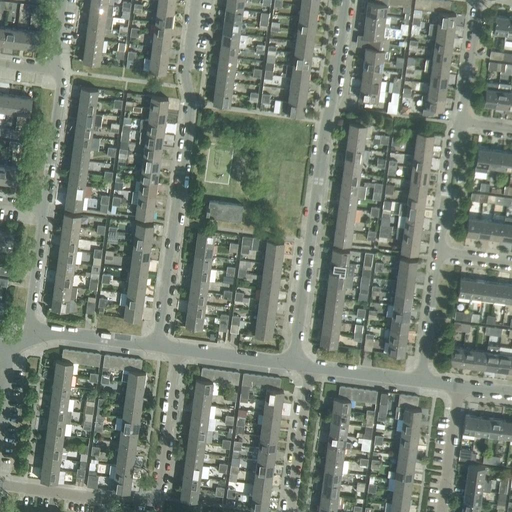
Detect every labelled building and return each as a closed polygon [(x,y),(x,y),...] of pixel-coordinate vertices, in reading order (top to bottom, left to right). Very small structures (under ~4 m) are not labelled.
[(173,13),(175,1),(171,0),(158,0),(157,10),(173,13)] [(243,10),(243,0),(226,0),(226,8),(243,10)] [(106,15),(107,3),(91,1),(89,13),(106,15)] [(381,3),(375,2),(367,1),(366,13),(386,15),(387,4),(381,3)] [(316,20),(318,8),(301,5),(299,17),(316,20)] [(241,22),(243,10),(226,8),(224,20),(241,22)] [(172,24),(173,13),(157,10),(155,22),(172,24)] [(450,13),(444,12),(439,11),(437,23),(454,26),(456,14),(450,13)] [(267,25),(269,13),(261,12),(259,24),(267,25)] [(104,28),(106,15),(89,13),(88,25),(104,28)] [(384,26),(386,15),(366,13),(365,23),(384,26)] [(505,33),(507,17),(495,15),(493,32),(505,33)] [(314,31),(316,20),(299,17),(297,29),(314,31)] [(239,34),(241,22),(224,20),(223,31),(239,34)] [(419,33),(420,25),(420,21),(412,20),(412,24),(411,32),(419,33)] [(170,36),(172,24),(155,22),(154,34),(170,36)] [(384,26),(365,23),(363,35),(371,36),(370,41),(389,44),(389,38),(389,37),(390,27),(384,26)] [(452,38),(454,26),(437,23),(436,35),(452,38)] [(103,39),(104,28),(88,25),(86,37),(103,39)] [(15,45),(17,28),(5,27),(2,44),(15,45)] [(26,47),(28,30),(17,28),(15,45),(26,47)] [(313,44),(314,31),(297,29),(296,41),(313,44)] [(39,49),(41,32),(28,30),(26,47),(39,49)] [(238,46),(239,34),(223,31),(221,44),(238,46)] [(169,48),(170,36),(154,34),(152,46),(169,48)] [(451,50),(452,38),(436,35),(434,47),(451,50)] [(101,51),(103,39),(86,37),(84,49),(101,51)] [(311,56),(313,44),(296,41),(294,54),(311,56)] [(366,47),(364,57),(383,60),(388,61),(389,50),(388,50),(389,44),(370,41),(369,47),(366,47)] [(236,58),(238,46),(221,44),(219,56),(236,58)] [(167,60),(169,48),(152,46),(151,58),(167,60)] [(449,61),(451,50),(434,47),(433,59),(449,61)] [(100,64),(101,51),(84,49),(83,61),(100,64)] [(502,60),(503,52),(491,50),(490,58),(502,60)] [(511,60),(511,53),(503,52),(502,60),(511,60)] [(310,68),(311,56),(294,54),(293,65),(310,68)] [(234,70),(236,58),(219,56),(218,67),(234,70)] [(382,70),(383,60),(364,57),(363,68),(382,70)] [(165,72),(167,60),(151,58),(149,70),(165,72)] [(426,58),(424,70),(431,71),(448,73),(449,61),(433,59),(426,58)] [(489,61),(488,69),(501,71),(502,63),(489,61)] [(266,62),(265,74),(273,75),(275,63),(266,62)] [(511,70),(511,64),(502,63),(501,71),(505,71),(505,69),(511,70)] [(287,65),(285,77),(291,77),(308,80),(310,68),(293,65),(287,65)] [(233,81),(234,70),(218,67),(216,79),(233,81)] [(381,80),(382,70),(363,68),(362,77),(381,80)] [(446,85),(448,73),(431,71),(429,83),(446,85)] [(306,91),(308,80),(291,77),(290,89),(306,91)] [(379,90),(381,80),(362,77),(360,87),(379,90)] [(231,94),(233,81),(216,79),(215,91),(231,94)] [(412,81),(405,80),(403,92),(411,93),(411,88),(412,81)] [(483,104),(496,106),(499,83),(486,81),(483,104)] [(499,83),(496,106),(508,107),(510,90),(511,83),(499,82),(499,83)] [(445,97),(446,85),(429,83),(428,95),(445,97)] [(96,101),(98,88),(81,86),(80,98),(96,101)] [(360,87),(359,98),(378,100),(379,90),(360,87)] [(305,103),(306,91),(290,89),(288,101),(305,103)] [(230,106),(231,94),(215,91),(213,103),(230,106)] [(18,112),(20,95),(8,94),(6,110),(18,112)] [(30,114),(32,97),(20,95),(18,112),(30,114)] [(168,98),(152,95),(150,108),(166,110),(168,98)] [(418,106),(418,112),(435,115),(436,108),(443,109),(445,97),(428,95),(426,107),(418,106)] [(94,112),(96,101),(80,98),(78,110),(94,112)] [(281,100),(279,112),(303,115),(305,103),(288,101),(281,100)] [(402,105),(401,112),(408,113),(409,106),(402,105)] [(165,122),(166,110),(150,108),(148,120),(165,122)] [(78,110),(76,122),(93,124),(101,125),(102,113),(94,112),(78,110)] [(163,134),(165,122),(148,120),(147,132),(163,134)] [(91,136),(93,124),(76,122),(75,134),(91,136)] [(371,137),(373,125),(350,122),(348,134),(365,136),(371,137)] [(15,137),(16,129),(9,128),(4,127),(4,128),(3,128),(2,135),(15,137)] [(122,132),(121,140),(129,141),(130,133),(130,129),(122,128),(122,132)] [(432,146),(434,133),(417,131),(415,144),(432,146)] [(162,146),(163,134),(147,132),(145,144),(162,146)] [(90,148),(91,136),(75,134),(73,146),(90,148)] [(363,149),(365,136),(348,134),(346,147),(363,149)] [(129,141),(121,140),(120,148),(119,152),(127,153),(129,141)] [(160,158),(162,146),(145,144),(144,156),(160,158)] [(431,158),(432,146),(415,144),(414,156),(431,158)] [(88,160),(90,148),(73,146),(72,158),(88,160)] [(361,161),(363,149),(346,147),(345,159),(361,161)] [(488,166),(490,149),(477,147),(474,170),(487,172),(487,166),(488,166)] [(500,167),(502,151),(490,149),(488,166),(500,167)] [(511,169),(511,168),(511,151),(502,151),(500,167),(511,169)] [(159,170),(160,158),(144,156),(142,167),(159,170)] [(429,170),(431,158),(414,156),(412,168),(429,170)] [(86,172),(88,160),(72,158),(70,170),(86,172)] [(360,173),(361,161),(345,159),(343,171),(360,173)] [(395,174),(396,164),(389,163),(387,173),(395,174)] [(0,181),(8,183),(10,166),(0,164),(0,181)] [(20,184),(23,167),(10,166),(8,183),(20,184)] [(157,182),(159,170),(142,167),(141,179),(157,182)] [(427,182),(429,170),(412,168),(410,180),(427,182)] [(85,184),(86,172),(70,170),(68,181),(85,184)] [(358,185),(360,173),(343,171),(341,182),(358,185)] [(156,194),(157,182),(141,179),(139,192),(156,194)] [(426,194),(427,182),(410,180),(409,191),(426,194)] [(68,181),(67,194),(83,196),(88,197),(90,197),(92,185),(85,184),(68,181)] [(357,196),(358,185),(341,182),(340,194),(357,196)] [(374,186),(373,197),(380,198),(382,187),(374,186)] [(119,189),(115,188),(113,200),(120,201),(121,197),(118,196),(119,189)] [(424,205),(426,194),(409,191),(407,203),(424,205)] [(154,206),(156,194),(139,192),(137,204),(154,206)] [(67,194),(65,206),(82,208),(86,209),(88,197),(83,196),(67,194)] [(355,208),(357,196),(340,194),(338,206),(355,208)] [(507,205),(508,197),(496,195),(495,203),(507,205)] [(101,199),(100,211),(103,211),(107,211),(109,200),(101,199)] [(120,205),(120,201),(113,200),(111,212),(115,212),(117,205),(120,205)] [(241,220),(243,204),(209,200),(208,205),(206,205),(205,210),(208,210),(207,216),(241,220)] [(400,202),(398,214),(406,215),(423,217),(424,205),(407,203),(400,202)] [(153,218),(154,206),(137,204),(136,215),(153,218)] [(354,220),(355,208),(338,206),(337,218),(354,220)] [(79,226),(81,214),(64,211),(63,224),(79,226)] [(421,229),(423,217),(406,215),(404,227),(421,229)] [(511,216),(505,216),(504,222),(502,238),(511,239),(511,216)] [(478,235),(480,218),(468,217),(466,233),(478,235)] [(352,232),(354,220),(337,218),(335,230),(352,232)] [(490,237),(492,220),(480,218),(478,235),(490,237)] [(502,238),(504,222),(492,220),(490,237),(502,238)] [(152,236),(153,223),(137,221),(135,233),(152,236)] [(78,238),(79,226),(63,224),(61,236),(78,238)] [(419,241),(421,229),(404,227),(398,226),(396,238),(402,239),(419,241)] [(213,244),(215,231),(198,230),(197,241),(213,244)] [(350,244),(352,232),(335,230),(334,242),(350,244)] [(0,247),(12,249),(14,232),(2,231),(0,244),(0,247)] [(150,247),(152,236),(135,233),(134,246),(150,247)] [(242,243),(241,248),(249,249),(249,248),(252,249),(252,244),(253,237),(243,235),(242,243)] [(76,250),(78,238),(61,236),(59,248),(76,250)] [(283,253),(284,241),(267,239),(266,250),(283,253)] [(418,253),(419,241),(402,239),(401,251),(418,253)] [(212,256),(213,244),(197,241),(195,253),(212,256)] [(149,259),(150,247),(134,246),(132,257),(149,259)] [(348,262),(350,250),(333,247),(331,259),(348,262)] [(75,262),(76,250),(59,248),(58,260),(75,262)] [(281,265),(283,253),(266,250),(264,263),(281,265)] [(210,268),(212,256),(195,253),(194,265),(210,268)] [(416,271),(417,258),(400,256),(399,268),(416,271)] [(147,271),(149,259),(132,257),(130,269),(147,271)] [(246,272),(247,267),(250,267),(251,261),(240,259),(238,271),(246,272)] [(346,274),(348,262),(331,259),(330,271),(346,274)] [(73,274),(75,262),(58,260),(56,272),(73,274)] [(279,277),(281,265),(264,263),(263,274),(279,277)] [(370,277),(371,265),(364,264),(362,276),(370,277)] [(0,273),(8,274),(9,268),(9,267),(0,265),(0,273)] [(99,277),(100,266),(92,265),(91,272),(91,276),(99,277)] [(194,265),(192,277),(209,280),(215,281),(216,269),(210,268),(194,265)] [(414,283),(416,271),(399,268),(397,280),(414,283)] [(145,283),(147,271),(130,269),(129,281),(145,283)] [(345,286),(346,274),(330,271),(328,283),(345,286)] [(71,285),(73,274),(56,272),(55,283),(71,285)] [(278,289),(279,277),(263,274),(261,286),(278,289)] [(207,291),(209,280),(192,277),(190,289),(207,291)] [(470,296),(472,278),(460,277),(458,294),(470,296)] [(482,297),(485,280),(472,278),(470,296),(482,297)] [(412,295),(414,283),(397,280),(395,292),(412,295)] [(494,299),(496,282),(485,280),(482,297),(494,299)] [(144,295),(145,283),(129,281),(127,293),(144,295)] [(506,300),(508,283),(496,282),(494,299),(506,300)] [(77,286),(71,285),(55,283),(53,295),(70,297),(76,298),(77,286)] [(343,297),(345,286),(328,283),(327,296),(343,297)] [(276,301),(278,289),(261,286),(260,298),(276,301)] [(206,302),(207,291),(190,289),(189,301),(206,302)] [(411,307),(412,295),(395,292),(394,304),(411,307)] [(142,307),(144,295),(127,293),(126,305),(142,307)] [(68,310),(70,297),(53,295),(51,307),(68,310)] [(342,310),(343,297),(327,296),(325,307),(342,310)] [(275,313),(276,301),(260,298),(258,310),(275,313)] [(94,313),(96,301),(95,301),(88,300),(86,312),(94,313)] [(204,314),(206,302),(189,301),(188,312),(204,314)] [(411,307),(394,304),(388,303),(386,315),(392,316),(409,319),(411,307)] [(141,319),(142,307),(126,305),(124,317),(141,319)] [(340,322),(342,310),(325,307),(323,320),(340,322)] [(273,325),(275,313),(258,310),(256,322),(273,325)] [(467,320),(468,312),(456,310),(455,318),(467,320)] [(203,328),(204,314),(188,312),(186,326),(203,328)] [(480,313),(472,312),(468,312),(467,320),(479,321),(480,313)] [(408,330),(409,319),(392,316),(391,328),(408,330)] [(227,331),(228,318),(220,317),(215,317),(214,321),(215,321),(218,322),(218,324),(219,324),(219,330),(227,331)] [(239,326),(244,326),(245,321),(232,319),(230,331),(238,332),(239,326)] [(338,334),(340,322),(323,320),(322,331),(338,334)] [(465,331),(467,323),(454,321),(453,329),(465,331)] [(271,337),(273,325),(256,322),(255,334),(271,337)] [(355,331),(354,335),(362,336),(362,332),(363,325),(356,324),(355,331)] [(490,326),(489,334),(493,334),(501,335),(502,328),(494,327),(490,326)] [(406,342),(408,330),(391,328),(389,340),(406,342)] [(337,345),(338,334),(322,331),(320,343),(337,345)] [(372,350),(373,338),(365,337),(364,349),(372,350)] [(404,354),(406,342),(389,340),(387,352),(404,354)] [(485,367),(497,369),(500,345),(488,344),(487,350),(485,367)] [(461,364),(463,347),(451,345),(449,362),(461,364)] [(511,347),(500,345),(497,369),(509,370),(511,354),(511,348),(511,347)] [(473,365),(475,349),(463,347),(461,364),(473,365)] [(485,367),(487,350),(475,349),(473,365),(485,367)] [(71,374),(73,362),(68,361),(62,360),(57,360),(55,372),(71,374)] [(144,384),(146,372),(141,371),(135,370),(129,369),(128,382),(144,384)] [(70,387),(71,374),(55,372),(53,384),(70,387)] [(248,385),(250,373),(244,372),(242,384),(248,385)] [(254,386),(256,374),(250,373),(248,385),(254,386)] [(261,387),(262,375),(256,374),(254,386),(261,387)] [(212,393),(213,381),(207,380),(200,379),(196,379),(195,391),(212,393)] [(142,396),(144,384),(128,382),(126,394),(142,396)] [(68,398),(70,387),(53,384),(52,396),(68,398)] [(345,398),(346,386),(340,385),(338,397),(345,398)] [(284,389),(280,389),(274,388),(267,387),(267,388),(265,399),(282,402),(284,389)] [(210,405),(212,393),(195,391),(193,403),(210,405)] [(387,402),(389,392),(382,391),(380,401),(387,402)] [(404,406),(406,394),(400,393),(398,405),(404,406)] [(141,408),(142,396),(126,394),(124,406),(141,408)] [(411,406),(413,395),(406,394),(404,406),(411,406)] [(417,407),(419,396),(413,395),(411,406),(417,407)] [(52,396),(50,408),(71,411),(73,411),(74,399),(68,398),(52,396)] [(349,411),(351,399),(351,398),(345,398),(338,397),(334,396),(333,409),(349,411)] [(280,413),(282,402),(265,399),(264,411),(280,413)] [(94,405),(95,401),(87,400),(85,412),(93,413),(94,405)] [(106,407),(106,403),(98,401),(97,414),(101,414),(102,406),(106,407)] [(208,417),(210,405),(193,403),(191,414),(208,417)] [(417,407),(411,406),(404,406),(398,405),(397,405),(395,417),(403,418),(420,420),(421,408),(417,407)] [(139,420),(141,408),(124,406),(123,418),(139,420)] [(70,423),(71,411),(50,408),(48,420),(65,422),(70,423)] [(246,409),(239,408),(237,420),(245,421),(245,417),(246,409)] [(348,423),(349,411),(333,409),(331,420),(348,423)] [(279,425),(280,413),(264,411),(262,423),(279,425)] [(91,425),(93,413),(85,412),(83,424),(91,425)] [(373,426),(374,414),(366,413),(366,417),(367,417),(366,425),(373,426)] [(97,414),(95,421),(103,422),(105,414),(101,414),(97,414)] [(207,429),(208,417),(191,414),(190,426),(207,429)] [(475,432),(477,415),(465,414),(463,431),(475,432)] [(487,434),(489,417),(477,415),(475,432),(487,434)] [(137,431),(139,420),(123,418),(118,417),(116,428),(121,429),(137,431)] [(499,435),(501,419),(489,417),(487,434),(498,435),(499,435)] [(418,432),(420,420),(403,418),(401,430),(418,432)] [(511,437),(511,430),(511,420),(501,419),(499,435),(498,435),(498,441),(502,442),(503,436),(511,437)] [(48,420),(47,432),(64,434),(70,435),(72,423),(70,423),(65,422),(48,420)] [(346,435),(348,423),(331,420),(329,433),(346,435)] [(277,437),(279,425),(262,423),(260,435),(277,437)] [(357,432),(356,436),(363,437),(371,438),(373,426),(366,425),(365,433),(357,432)] [(205,440),(207,429),(190,426),(188,438),(205,440)] [(136,444),(137,431),(121,429),(119,441),(136,444)] [(417,444),(418,432),(401,430),(400,442),(417,444)] [(62,446),(64,434),(47,432),(45,443),(62,446)] [(345,441),(346,435),(329,433),(328,445),(344,447),(351,447),(352,442),(345,441)] [(275,449),(277,437),(260,435),(258,447),(275,449)] [(203,453),(205,440),(188,438),(186,450),(203,453)] [(134,456),(136,444),(119,441),(118,453),(134,456)] [(415,456),(417,444),(400,442),(398,454),(415,456)] [(60,458),(62,446),(45,443),(43,455),(60,458)] [(343,459),(344,447),(328,445),(326,457),(343,459)] [(274,462),(275,449),(258,447),(257,459),(274,462)] [(460,448),(459,458),(460,458),(471,460),(472,452),(473,449),(461,448),(460,448)] [(202,464),(203,453),(186,450),(185,462),(202,464)] [(133,467),(134,456),(118,453),(116,465),(133,467)] [(413,468),(415,456),(398,454),(396,465),(413,468)] [(59,470),(60,458),(43,455),(42,467),(59,470)] [(341,471),(343,459),(326,457),(324,469),(341,471)] [(272,474),(274,462),(257,459),(255,471),(272,474)] [(85,473),(86,461),(81,460),(80,468),(77,468),(77,472),(85,473)] [(96,463),(90,462),(88,473),(96,474),(97,470),(95,470),(96,463)] [(200,476),(202,464),(185,462),(183,474),(200,476)] [(484,478),(485,465),(469,463),(467,475),(484,478)] [(131,479),(133,467),(116,465),(114,477),(131,479)] [(412,480),(413,468),(396,465),(395,478),(412,480)] [(42,467),(40,480),(57,482),(63,483),(65,471),(59,470),(42,467)] [(236,481),(238,473),(238,469),(230,468),(229,480),(236,481)] [(339,483),(341,471),(324,469),(323,481),(339,483)] [(270,486),(272,474),(255,471),(253,483),(270,486)] [(94,487),(96,474),(88,473),(87,486),(94,487)] [(199,488),(200,476),(183,474),(181,486),(199,488)] [(467,475),(465,487),(482,490),(490,491),(491,479),(484,478),(467,475)] [(129,492),(131,479),(114,477),(113,490),(129,492)] [(410,492),(412,480),(395,478),(393,490),(410,492)] [(338,495),(339,483),(323,481),(321,493),(338,495)] [(269,498),(270,486),(253,483),(252,495),(269,498)] [(197,500),(199,488),(181,486),(180,498),(197,500)] [(481,502),(482,490),(465,487),(463,499),(481,502)] [(408,504),(410,492),(393,490),(391,502),(408,504)] [(336,507),(338,495),(321,493),(319,505),(336,507)] [(267,510),(269,498),(252,495),(250,507),(267,510)] [(479,511),(481,502),(463,499),(462,511),(467,511),(479,511)] [(407,511),(408,504),(391,502),(390,511),(407,511)]
